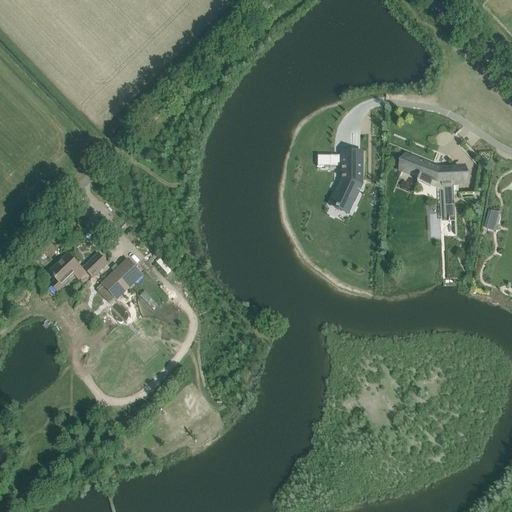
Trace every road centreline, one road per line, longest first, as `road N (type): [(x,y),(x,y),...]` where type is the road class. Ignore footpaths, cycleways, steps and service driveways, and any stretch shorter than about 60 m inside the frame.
road 1 (unclassified): [(0,265),(272,0)]
road 2 (residential): [(511,150),(447,113),(390,102)]
